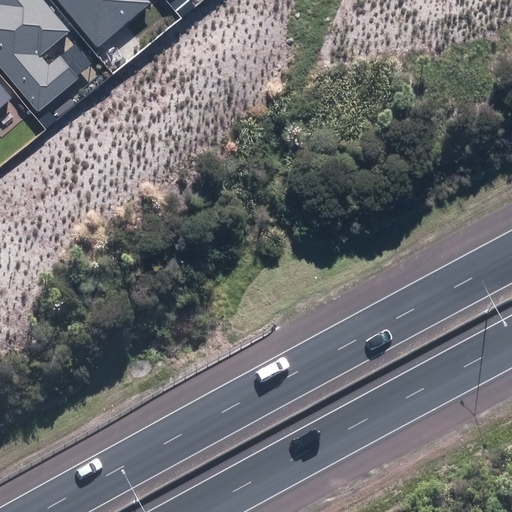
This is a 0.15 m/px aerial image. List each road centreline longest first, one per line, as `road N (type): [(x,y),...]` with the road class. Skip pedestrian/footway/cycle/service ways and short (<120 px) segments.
road 1 (motorway): [(18,511),(511,250)]
road 2 (motorway): [(511,335),(182,511)]
